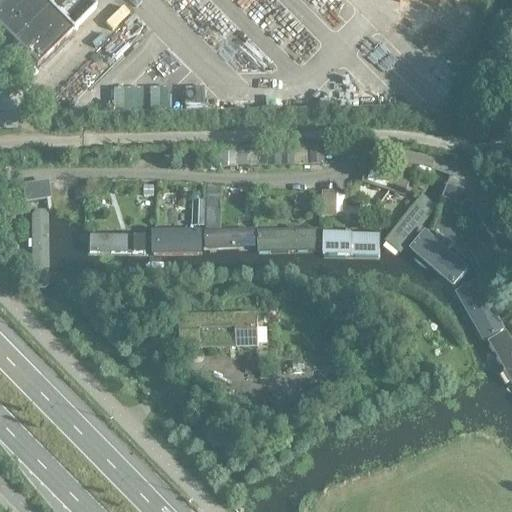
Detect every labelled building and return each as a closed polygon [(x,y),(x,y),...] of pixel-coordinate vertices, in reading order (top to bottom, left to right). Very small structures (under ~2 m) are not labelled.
[(85,0),(3,0),(0,3),(0,31),(36,69),(96,10),(85,0)] [(292,148),(258,149),(258,167),(292,167),(292,148)] [(310,148),(292,148),(292,167),(310,166),(310,148)] [(324,148),(310,148),(310,166),(324,166),(324,148)] [(258,149),(211,150),(212,168),(258,167),(258,149)] [(363,184),(404,198),(412,175),(397,170),(393,179),(364,169),(363,184)] [(45,185),(23,187),(25,204),(46,202),(45,185)] [(156,186),(140,186),(139,199),(156,199),(156,186)] [(462,192),(447,186),(442,199),(461,206),(468,202),(462,192)] [(225,190),(208,189),(208,203),(215,203),(215,200),(225,200),(225,190)] [(2,196),(6,214),(26,210),(24,204),(22,191),(14,193),(2,196)] [(337,193),(322,193),(322,217),(336,218),(337,193)] [(422,193),(383,243),(398,256),(437,206),(422,193)] [(193,202),(192,228),(206,228),(206,227),(206,218),(206,203),(193,202)] [(46,213),(27,213),(28,288),(47,289),(46,213)] [(216,219),(206,218),(206,227),(215,227),(216,219)] [(319,226),(256,229),(257,251),(321,250),(319,226)] [(509,270),(484,228),(462,254),(477,266),(487,283),(509,270)] [(256,229),(204,231),(205,252),(257,250),(256,229)] [(383,230),(322,229),(321,255),(382,256),(383,230)] [(202,231),(149,231),(150,257),(204,257),(202,231)] [(470,270),(424,231),(408,251),(454,290),(470,270)] [(146,233),(86,232),(86,251),(145,252),(146,233)] [(508,327),(479,277),(455,290),(484,341),(508,327)] [(258,315),(181,317),(183,351),(259,349),(258,315)] [(511,335),(508,329),(488,340),(511,381),(511,335)] [(282,426),(272,411),(261,419),(271,433),(282,426)]
